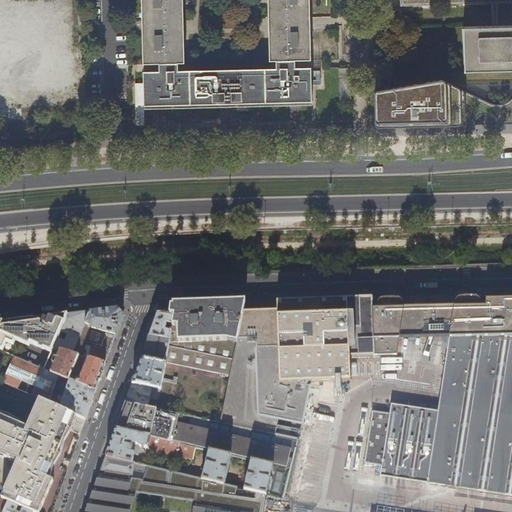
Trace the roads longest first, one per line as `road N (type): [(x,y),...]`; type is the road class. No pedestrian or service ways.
road 1 (primary): [(511,159),(0,185)]
road 2 (primary): [(0,220),(511,198)]
road 3 (residential): [(511,277),(153,287)]
road 4 (residential): [(69,511),(153,287)]
road 5 (residential): [(153,287),(0,308)]
